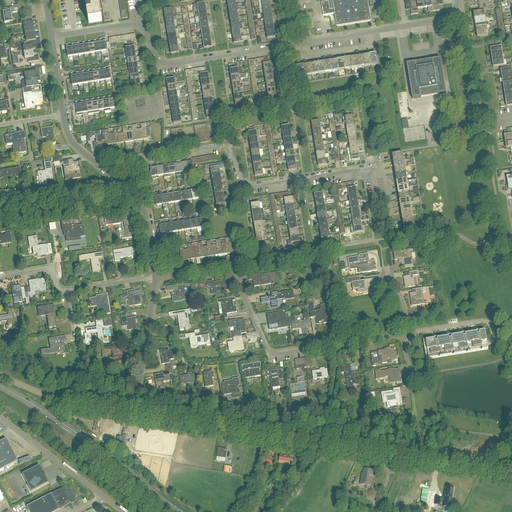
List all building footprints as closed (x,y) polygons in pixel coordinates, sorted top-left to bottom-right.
[(84,0),(87,11),(89,24),(102,22),(98,0),(84,0)] [(327,0),(328,2),(321,3),(323,16),(334,14),(337,27),(370,22),(371,22),(367,0),(327,0)] [(424,4),(424,8),(427,8),(428,12),(429,12),(432,12),(439,11),(439,6),(437,6),(437,2),(424,4)] [(12,22),(10,13),(22,11),(24,11),(24,9),(30,8),(30,5),(30,4),(23,5),(23,4),(21,5),(18,5),(14,6),(14,8),(6,9),(7,12),(2,12),(4,23),(12,22)] [(194,12),(198,11),(206,10),(205,4),(197,5),(197,8),(193,9),(194,12)] [(418,9),(424,8),(424,4),(411,6),(412,10),(410,10),(411,15),(418,14),(418,9)] [(480,12),(484,11),(490,10),(493,10),(492,7),(489,8),(489,4),(479,5),(480,12)] [(260,14),(271,13),(270,6),(262,8),(263,11),(260,12),(260,14)] [(173,16),(173,15),(172,12),(175,11),(174,9),(164,10),(165,17),(173,16)] [(207,16),(206,10),(198,11),(199,16),(195,16),(195,18),(199,18),(207,16)] [(165,17),(166,23),(174,22),(173,18),(177,17),(177,15),(173,15),(173,16),(165,17)] [(208,23),(207,16),(199,18),(200,22),(196,22),(196,25),(200,24),(208,23)] [(37,25),(37,22),(32,22),(26,23),(23,24),(24,30),(33,29),(33,28),(36,28),(35,25),(37,25)] [(201,30),(209,29),(208,23),(200,24),(201,28),(197,28),(198,31),(201,30)] [(476,31),(487,30),(486,26),(489,26),(488,23),(486,24),(475,25),(476,31)] [(240,31),(243,30),(242,24),(239,24),(231,26),(232,32),(240,31)] [(34,35),(34,34),(34,32),(38,31),(38,28),(36,28),(33,28),(33,29),(24,30),(25,36),(34,35)] [(176,34),(175,31),(178,30),(177,28),(175,28),(167,29),(168,36),(176,34)] [(202,37),(210,35),(209,29),(201,30),(202,34),(199,35),(199,37),(202,37)] [(34,45),(36,45),(40,44),(40,40),(35,41),(35,38),(39,37),(39,34),(34,34),(34,35),(25,36),(26,42),(30,42),(34,41),(34,45)] [(169,42),(177,41),(176,37),(179,37),(178,34),(176,34),(168,36),(169,42)] [(170,48),(178,47),(177,43),(181,43),(181,40),(177,41),(169,42),(170,48)] [(36,48),(36,45),(34,45),(34,41),(30,42),(31,46),(23,47),(24,53),(32,52),(32,48),(36,48)] [(211,42),(203,43),(204,47),(200,47),(200,50),(212,48),(211,42)] [(491,55),(502,53),(501,47),(490,49),(491,55)] [(32,52),(24,53),(25,59),(28,59),(28,63),(39,61),(38,57),(33,58),(33,54),(37,54),(37,51),(32,52)] [(492,61),(503,60),(502,56),(504,56),(504,53),(502,54),(502,53),(491,55),(492,61)] [(369,56),(371,66),(377,65),(376,55),(369,56)] [(364,67),(371,66),(369,56),(363,57),(364,67)] [(358,68),(364,67),(363,57),(356,58),(358,68)] [(358,68),(356,58),(349,59),(351,69),(358,68)] [(345,70),(351,69),(349,59),(343,60),(345,70)] [(338,72),(345,70),(343,60),(336,61),(338,72)] [(437,96),(443,95),(443,94),(446,94),(445,89),(446,89),(445,86),(444,80),(444,79),(443,74),(442,67),(442,65),(441,65),(440,60),(438,60),(432,61),(432,60),(415,63),(415,64),(409,65),(407,65),(408,70),(407,70),(407,73),(408,73),(409,80),(409,85),(410,85),(411,92),(410,92),(411,95),(411,94),(412,99),(415,99),(421,98),(421,99),(437,96)] [(511,69),(510,65),(504,66),(503,60),(492,61),(493,68),(501,66),(502,70),(511,69)] [(331,73),(338,72),(336,61),(330,62),(331,73)] [(325,74),(331,73),(330,62),(323,63),(325,74)] [(318,75),(325,74),(323,63),(317,64),(318,75)] [(312,76),(318,75),(317,64),(310,65),(312,76)] [(511,68),(511,64),(510,65),(511,69),(502,70),(500,70),(502,77),(511,74),(511,72),(511,69),(511,68)] [(305,77),(312,76),(310,65),(304,66),(305,77)] [(299,78),(305,77),(304,66),(297,67),(299,78)] [(23,89),(31,87),(38,86),(37,83),(40,82),(38,71),(24,74),(21,74),(21,78),(23,78),(24,80),(22,83),(23,89)] [(502,83),(511,81),(511,74),(502,77),(502,83)] [(38,86),(31,87),(23,89),(23,94),(25,109),(33,107),(32,102),(43,100),(42,94),(40,86),(38,87),(38,86)] [(343,121),(343,124),(345,124),(345,123),(353,122),(352,116),(344,117),(345,121),(343,121)] [(312,129),(320,127),(320,124),(322,123),(322,121),(311,122),(312,129)] [(141,125),(142,130),(143,140),(153,138),(151,128),(146,129),(145,124),(141,125)] [(143,140),(142,130),(137,130),(136,126),(132,127),(132,131),(134,141),(143,140)] [(134,141),(132,131),(128,132),(127,127),(123,128),(123,133),(125,143),(134,141)] [(54,138),(52,128),(41,130),(42,138),(46,138),(47,145),(56,143),(55,138),(54,138)] [(114,129),(114,134),(116,144),(125,143),(123,133),(121,133),(120,128),(114,129)] [(116,144),(114,134),(109,135),(109,130),(105,131),(107,146),(116,144)] [(98,149),(98,147),(107,146),(105,131),(102,131),(102,136),(100,136),(99,132),(95,132),(97,142),(96,142),(96,143),(94,144),(95,150),(98,149)] [(26,152),(24,139),(25,139),(24,132),(16,134),(17,135),(5,136),(6,144),(18,142),(19,147),(13,148),(14,151),(15,151),(15,154),(26,152)] [(322,140),(322,137),(324,136),(324,133),(321,134),(313,135),(314,142),(322,140)] [(346,143),(357,141),(356,135),(347,136),(348,140),(346,140),(346,143)] [(323,147),(323,146),(323,143),(325,142),(325,140),(322,140),(314,142),(315,148),(323,147)] [(316,154),(324,153),(324,149),(326,149),(326,146),(323,146),(323,147),(315,148),(316,154)] [(393,162),(404,160),(403,154),(392,155),(393,162)] [(54,163),(60,162),(60,165),(63,165),(65,176),(72,175),(73,179),(81,178),(80,171),(78,171),(78,166),(79,166),(78,162),(73,163),(73,160),(70,160),(61,162),(60,158),(53,159),(54,163)] [(325,159),(317,160),(318,167),(328,165),(327,159),(325,159)] [(193,165),(193,163),(189,163),(188,160),(186,160),(187,164),(186,164),(188,172),(194,171),(193,167),(193,165)] [(394,169),(405,167),(404,160),(393,162),(394,169)] [(176,162),(174,162),(174,165),(175,165),(176,174),(176,177),(182,176),(182,173),(180,164),(177,165),(176,162)] [(47,185),(46,180),(53,179),(50,163),(44,164),(45,171),(38,173),(39,181),(41,181),(42,186),(47,185)] [(164,163),(162,164),(162,167),(163,167),(164,176),(164,178),(170,178),(170,175),(169,166),(165,167),(164,163)] [(163,167),(162,167),(159,168),(158,164),(156,165),(156,168),(157,168),(158,177),(164,176),(163,167)] [(158,179),(158,177),(157,168),(156,168),(153,169),(152,165),(150,166),(150,169),(151,173),(148,173),(149,178),(152,178),(152,180),(158,179)] [(395,175),(406,173),(405,167),(394,169),(395,175)] [(21,177),(20,168),(0,171),(0,175),(1,179),(5,178),(5,177),(9,177),(9,181),(15,180),(14,178),(21,177)] [(396,182),(407,180),(406,173),(395,175),(396,182)] [(397,188),(408,187),(407,180),(396,182),(397,188)] [(398,195),(409,193),(408,187),(397,188),(398,195)] [(190,188),(191,192),(192,201),(198,200),(197,191),(193,191),(192,188),(190,188)] [(348,196),(357,194),(356,188),(355,188),(352,188),(349,189),(347,189),(348,193),(345,193),(346,196),(348,196)] [(173,195),(169,195),(168,192),(166,192),(167,196),(168,205),(174,204),(173,195)] [(167,196),(163,196),(162,193),(160,193),(161,197),(162,205),(168,205),(167,196)] [(315,201),(323,200),(323,196),(324,195),(324,193),(322,193),(314,194),(315,201)] [(409,193),(398,195),(399,201),(410,200),(411,199),(410,193),(409,193)] [(161,197),(157,197),(156,194),(154,194),(155,198),(156,206),(162,205),(161,197)] [(399,201),(400,208),(411,206),(411,203),(414,203),(413,199),(411,199),(410,200),(399,201)] [(350,208),(359,207),(358,201),(349,202),(350,206),(347,206),(348,209),(350,208)] [(411,206),(400,208),(401,214),(412,213),(411,206)] [(403,221),(413,219),(413,216),(416,215),(415,212),(412,213),(401,214),(403,221)] [(352,221),(361,220),(360,213),(351,215),(352,218),(349,219),(350,221),(352,221)] [(195,221),(197,229),(203,229),(202,220),(198,220),(197,217),(195,217),(195,221)] [(129,218),(119,220),(106,222),(106,226),(122,224),(124,232),(119,232),(120,237),(122,237),(123,240),(132,238),(129,218)] [(404,228),(414,226),(413,219),(403,221),(404,228)] [(171,224),(167,225),(167,221),(165,222),(165,225),(167,234),(173,233),(171,224)] [(165,225),(161,226),(161,222),(159,223),(159,226),(161,235),(167,234),(165,225)] [(71,227),(71,225),(62,226),(63,230),(65,230),(66,242),(72,241),(72,238),(80,237),(80,238),(85,237),(83,226),(71,227)] [(405,234),(415,233),(414,226),(404,228),(405,234)] [(1,237),(1,233),(0,232),(0,245),(11,243),(10,234),(5,235),(5,236),(1,237)] [(300,242),(299,236),(290,237),(291,241),(288,242),(288,246),(293,245),(292,244),(300,242)] [(38,247),(36,237),(28,238),(30,248),(32,248),(33,250),(29,251),(29,255),(33,254),(33,255),(37,254),(37,257),(45,255),(49,255),(47,245),(38,247)] [(225,244),(227,254),(236,253),(235,242),(229,243),(229,239),(225,239),(225,244)] [(225,244),(220,245),(220,240),(215,241),(216,245),(218,256),(227,254),(225,244)] [(216,245),(211,246),(210,242),(206,242),(207,247),(209,257),(218,256),(216,245)] [(207,247),(202,248),(201,243),(197,244),(198,248),(200,259),(209,257),(207,247)] [(198,248),(193,249),(192,245),(188,245),(189,250),(191,260),(200,259),(198,248)] [(189,250),(184,251),(183,246),(179,247),(181,262),(191,260),(189,250)] [(120,259),(135,256),(134,248),(114,252),(115,262),(120,261),(120,259)] [(395,261),(399,260),(399,262),(399,263),(400,263),(401,263),(402,265),(404,264),(405,268),(413,267),(412,259),(415,259),(414,254),(413,254),(413,250),(394,253),(395,261)] [(94,273),(101,272),(100,266),(99,266),(98,259),(100,259),(100,260),(103,260),(102,253),(79,257),(80,262),(91,260),(92,260),(94,273)] [(370,262),(369,261),(368,255),(360,256),(360,257),(348,259),(350,271),(360,269),(361,273),(373,271),(374,271),(375,270),(376,269),(376,268),(376,267),(375,262),(370,262)] [(405,288),(415,287),(413,276),(418,276),(417,272),(409,273),(410,277),(403,278),(405,288)] [(280,283),(278,273),(260,276),(254,277),(248,278),(249,281),(253,280),(254,287),(280,283)] [(360,282),(359,278),(347,280),(348,284),(352,283),(353,290),(357,293),(356,293),(358,294),(363,293),(363,295),(374,293),(373,286),(375,286),(374,280),(360,282)] [(30,287),(27,288),(23,288),(24,294),(25,299),(28,299),(28,294),(31,293),(31,291),(39,290),(39,292),(46,291),(45,287),(46,287),(45,286),(44,279),(29,282),(30,287)] [(213,283),(213,281),(212,281),(208,282),(209,288),(210,287),(212,295),(217,295),(217,293),(228,291),(227,281),(213,283)] [(185,296),(184,289),(188,289),(188,288),(190,288),(190,285),(168,288),(168,292),(175,291),(176,297),(172,298),(173,303),(189,300),(188,295),(185,296)] [(25,299),(24,294),(23,288),(21,289),(20,286),(11,287),(12,293),(14,293),(14,295),(12,296),(13,297),(14,304),(20,303),(19,298),(22,298),(23,299),(25,299)] [(411,307),(424,305),(423,293),(426,293),(425,288),(415,290),(416,293),(409,294),(411,307)] [(139,292),(135,292),(135,291),(128,292),(129,298),(126,298),(127,301),(129,301),(130,307),(142,305),(141,301),(140,301),(140,299),(141,299),(139,292)] [(294,299),(293,291),(287,292),(281,293),(281,291),(272,292),(273,296),(261,298),(262,304),(271,303),(272,309),(278,308),(277,301),(285,300),(285,301),(294,299)] [(99,314),(99,316),(110,314),(107,295),(99,296),(99,298),(90,300),(91,308),(97,307),(99,314)] [(235,301),(235,299),(235,298),(225,300),(225,299),(217,301),(218,303),(218,304),(221,303),(222,315),(237,313),(236,307),(233,307),(232,306),(233,305),(233,302),(235,301)] [(310,312),(311,318),(316,318),(315,317),(317,317),(318,320),(320,319),(320,323),(324,322),(324,324),(329,323),(329,317),(326,318),(325,307),(320,308),(320,310),(314,311),(313,303),(308,304),(310,312)] [(56,330),(53,312),(53,310),(54,310),(53,306),(37,308),(38,312),(40,312),(41,317),(42,317),(46,316),(47,317),(49,331),(56,330)] [(190,329),(187,314),(190,314),(189,310),(185,311),(175,313),(175,316),(178,316),(179,323),(180,331),(190,329)] [(267,315),(268,325),(272,325),(273,330),(288,327),(287,322),(286,314),(287,314),(286,310),(277,312),(278,313),(267,315)] [(14,319),(13,313),(11,313),(11,316),(0,317),(0,324),(0,323),(7,322),(8,326),(6,327),(7,331),(14,330),(13,325),(17,325),(16,318),(14,319)] [(127,320),(127,316),(121,317),(123,328),(128,327),(129,331),(137,330),(135,318),(127,320)] [(290,328),(292,327),(292,331),(302,329),(303,335),(308,334),(306,325),(310,325),(310,318),(304,319),(304,322),(301,322),(301,321),(296,322),(295,317),(288,318),(290,328)] [(111,318),(103,319),(104,327),(112,326),(111,318)] [(104,340),(102,328),(104,327),(103,324),(102,320),(96,321),(97,325),(97,328),(86,330),(87,335),(84,335),(85,345),(92,344),(90,334),(98,333),(99,341),(100,343),(108,342),(108,339),(104,340)] [(232,333),(233,336),(233,339),(241,338),(241,335),(245,334),(244,327),(245,327),(244,320),(236,321),(229,322),(230,328),(236,327),(236,332),(232,333)] [(482,332),(482,331),(423,340),(426,359),(429,359),(429,360),(488,350),(485,332),(482,332)] [(195,337),(195,334),(185,336),(185,339),(189,339),(191,349),(198,348),(198,346),(206,345),(206,346),(210,346),(209,335),(205,336),(195,337)] [(62,346),(62,344),(66,343),(65,337),(53,339),(53,342),(49,342),(50,346),(51,346),(52,349),(41,351),(42,356),(57,353),(56,352),(64,351),(63,345),(62,346)] [(241,338),(233,339),(234,343),(228,344),(229,352),(244,350),(242,342),(241,338)] [(102,349),(103,353),(112,351),(113,354),(114,354),(114,357),(104,359),(105,364),(119,362),(119,361),(127,359),(126,354),(125,354),(125,352),(129,351),(133,351),(132,344),(128,345),(115,347),(102,349)] [(390,350),(390,348),(386,349),(386,350),(378,352),(379,356),(381,356),(382,364),(387,363),(387,360),(391,360),(391,362),(398,361),(397,353),(395,353),(394,349),(390,350)] [(165,367),(172,366),(171,361),(174,360),(173,352),(169,352),(169,351),(166,351),(166,350),(160,351),(162,365),(165,365),(165,367)] [(251,370),(251,368),(260,367),(260,363),(242,366),(242,372),(244,371),(246,379),(260,376),(259,369),(251,370)] [(351,372),(350,365),(340,367),(341,374),(345,373),(348,392),(355,391),(354,386),(359,385),(359,381),(356,382),(354,371),(351,372)] [(172,369),(166,370),(166,373),(162,374),(162,375),(154,376),(156,389),(164,387),(163,382),(170,381),(172,380),(172,378),(170,378),(169,375),(173,374),(172,369)] [(325,370),(324,369),(320,370),(320,371),(312,373),(313,380),(328,378),(327,370),(325,370)] [(392,370),(392,369),(388,369),(388,371),(381,372),(380,371),(375,372),(376,380),(383,379),(383,378),(389,377),(389,378),(390,383),(392,383),(392,384),(393,383),(396,382),(396,383),(401,383),(399,369),(392,370)] [(279,380),(281,380),(280,378),(282,378),(281,370),(266,372),(267,377),(270,377),(272,389),(280,387),(279,380)] [(211,375),(211,372),(203,373),(205,388),(213,387),(212,379),(214,378),(213,375),(211,375)] [(192,375),(192,373),(187,374),(187,376),(179,377),(181,385),(195,382),(194,375),(192,375)] [(303,378),(297,379),(298,384),(290,386),(291,396),(306,393),(305,383),(303,383),(303,378)] [(225,385),(223,385),(224,396),(239,393),(238,386),(239,386),(238,379),(233,380),(233,383),(230,384),(229,382),(224,383),(225,385)] [(402,406),(399,389),(393,390),(393,391),(381,393),(383,404),(390,403),(392,402),(393,406),(397,405),(397,407),(398,407),(402,406)] [(128,436),(129,430),(124,429),(123,435),(122,435),(122,437),(117,437),(116,446),(121,447),(121,448),(126,449),(126,446),(128,436)] [(0,470),(17,462),(6,439),(0,442),(0,470)] [(218,449),(217,458),(226,459),(227,450),(218,449)] [(289,465),(291,458),(280,456),(279,464),(289,465)] [(267,457),(267,460),(266,465),(265,466),(274,468),(275,463),(274,463),(275,459),(267,457)] [(31,492),(48,483),(39,466),(22,475),(31,492)] [(371,479),(373,471),(364,470),(363,474),(362,474),(360,485),(371,487),(372,479),(371,479)] [(205,485),(206,475),(191,473),(189,483),(205,485)] [(28,511),(55,511),(59,510),(61,509),(64,508),(66,506),(68,504),(70,503),(74,500),(77,496),(65,487),(26,507),(28,511)] [(450,508),(452,498),(449,498),(449,496),(445,495),(444,500),(440,500),(440,498),(436,498),(435,505),(439,506),(439,505),(443,505),(443,507),(450,508)]
